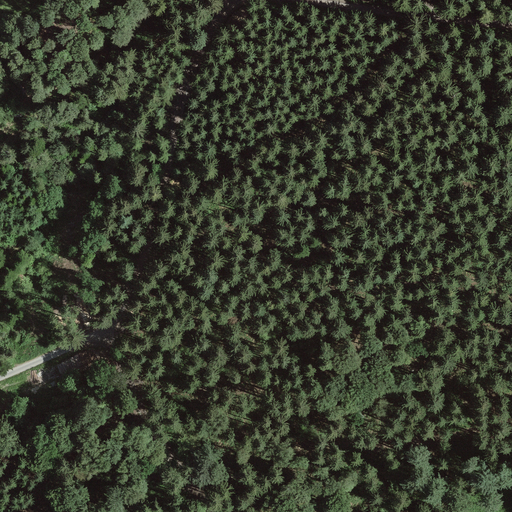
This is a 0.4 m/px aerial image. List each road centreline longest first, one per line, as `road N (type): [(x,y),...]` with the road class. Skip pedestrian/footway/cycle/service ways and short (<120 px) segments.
road 1 (track): [(228,0),(198,65),(151,246),(124,311),(102,332),(0,377)]
road 2 (track): [(102,332),(208,324),(396,280),(478,282),(511,273)]
road 3 (track): [(511,23),(268,0)]
road 4 (track): [(102,332),(145,417),(210,511)]
